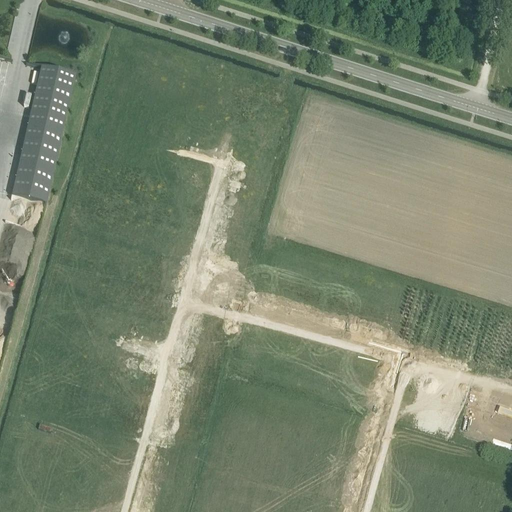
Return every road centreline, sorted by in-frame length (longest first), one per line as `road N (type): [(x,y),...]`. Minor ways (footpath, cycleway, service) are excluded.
road 1 (secondary): [(511,119),(162,8)]
road 2 (residential): [(180,303),(406,363)]
road 3 (residential): [(124,511),(167,351)]
road 4 (residential): [(406,363),(366,511)]
road 5 (residential): [(180,303),(219,157)]
